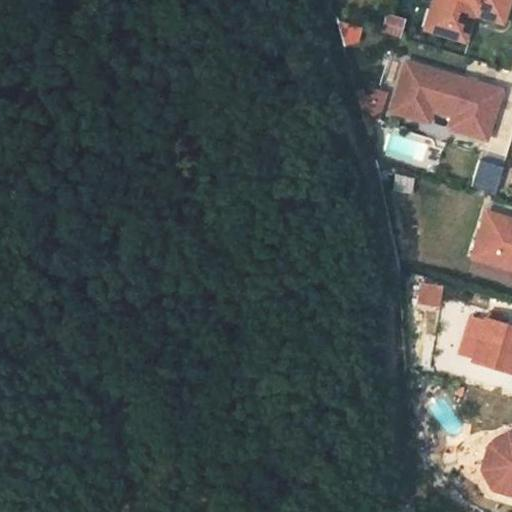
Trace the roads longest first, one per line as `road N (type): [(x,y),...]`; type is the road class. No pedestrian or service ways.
road 1 (track): [(378,511),(392,371),(379,228),(305,0)]
road 2 (track): [(140,511),(129,394),(0,69)]
